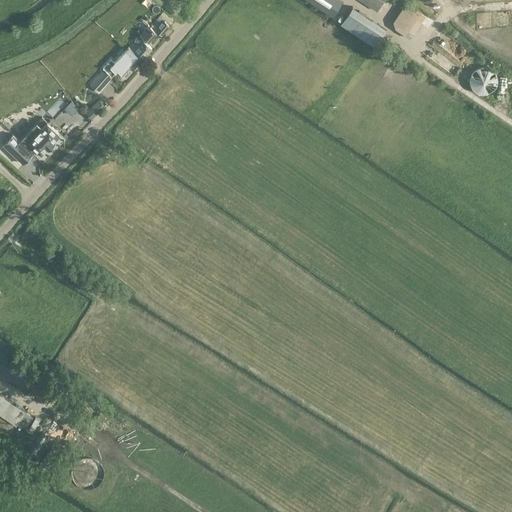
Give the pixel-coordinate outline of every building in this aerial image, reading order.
[(343,3),(338,0),(306,0),(333,18),(343,3)] [(433,19),(407,2),(394,22),(395,28),(410,38),(421,22),(428,26),(433,19)] [(385,29),(352,7),(341,24),(374,45),(385,29)] [(156,30),(162,35),(170,26),(164,21),(156,30)] [(135,40),(126,50),(140,62),(152,48),(146,43),(148,41),(149,42),(157,33),(148,25),(140,34),(142,36),(140,38),(139,37),(136,41),(135,40)] [(126,77),(140,62),(126,50),(119,58),(114,63),(110,60),(103,68),(104,69),(93,81),(101,88),(112,77),(112,76),(117,70),(126,77)] [(471,81),(472,86),(475,91),(479,94),(484,95),(488,95),(493,93),(497,90),(499,87),(500,81),(499,77),(497,73),(493,70),(488,68),(484,68),(480,69),(476,71),(473,75),(471,81)] [(91,119),(104,106),(99,100),(90,108),(88,106),(83,110),(91,119)] [(74,112),(67,106),(65,108),(71,115),(74,112)] [(36,149),(41,154),(47,148),(48,149),(55,141),(54,140),(60,134),(47,121),(42,127),(37,123),(20,141),(33,153),(36,149)] [(20,141),(12,134),(2,144),(23,163),(33,153),(20,141)] [(0,340),(0,374),(44,401),(55,383),(7,354),(11,347),(0,340)] [(72,469),(72,474),(72,479),(75,484),(78,487),(83,490),(88,491),(93,490),(98,487),(101,484),(103,479),(104,474),(104,469),(101,465),(98,461),(93,459),(88,458),(83,459),(78,461),(75,465),(72,469)]
